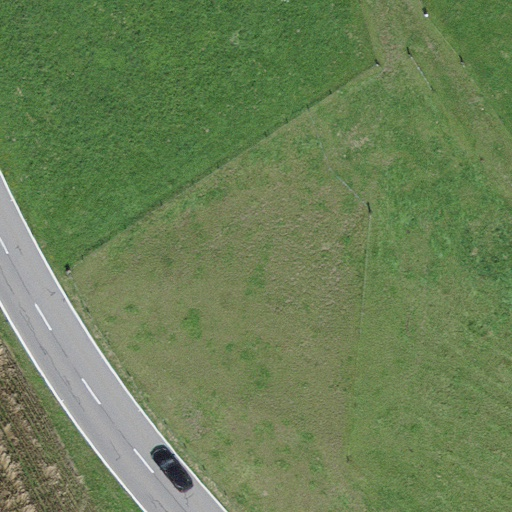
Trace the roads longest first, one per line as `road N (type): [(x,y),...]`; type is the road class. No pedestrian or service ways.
road 1 (secondary): [(0,239),(95,397),(187,511)]
road 2 (track): [(411,0),(511,173)]
